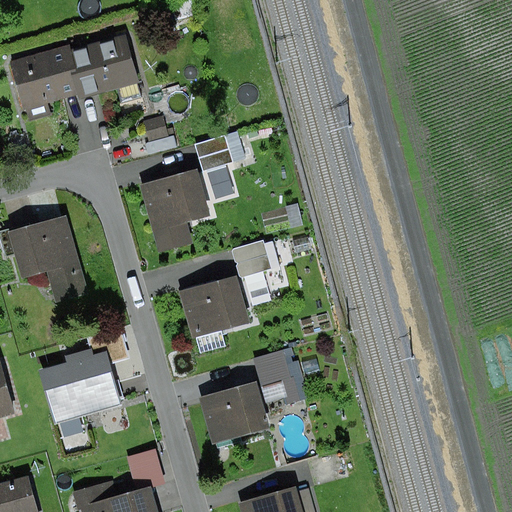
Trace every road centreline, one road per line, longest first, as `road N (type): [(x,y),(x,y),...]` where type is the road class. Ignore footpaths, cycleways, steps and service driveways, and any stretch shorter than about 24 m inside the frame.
road 1 (track): [(353,0),(489,511)]
road 2 (residential): [(0,189),(75,171),(107,193),(198,511)]
